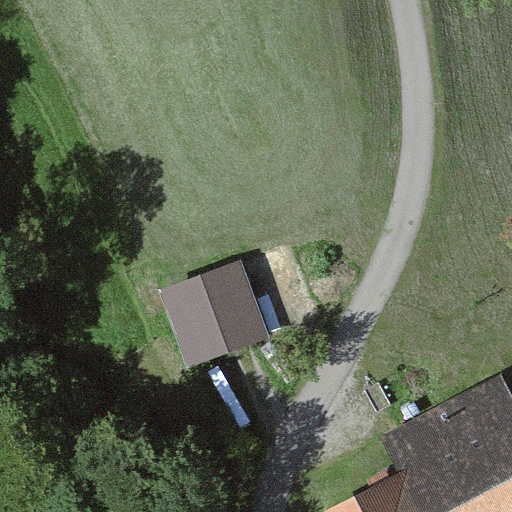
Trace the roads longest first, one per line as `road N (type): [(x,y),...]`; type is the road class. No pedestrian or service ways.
road 1 (residential): [(268,511),(276,480),(404,221),(418,101),(403,0)]
road 2 (track): [(0,61),(234,511)]
